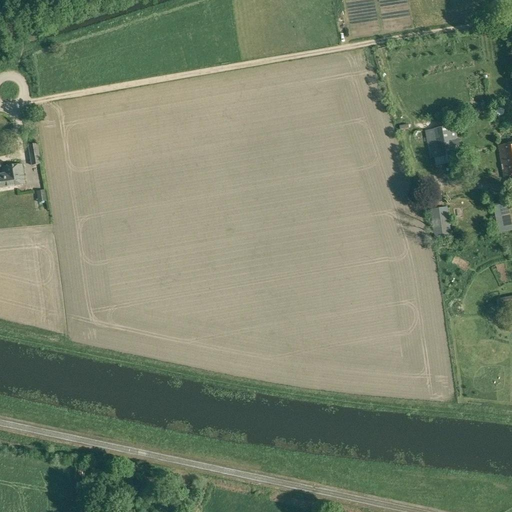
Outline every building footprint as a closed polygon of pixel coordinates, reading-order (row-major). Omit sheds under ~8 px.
[(498,112),(500,121),(508,119),(505,111),(498,112)] [(430,159),(432,167),(461,162),(460,154),(455,126),(449,127),(447,117),(432,120),(434,129),(425,131),(430,159)] [(28,145),(31,166),(41,165),(38,144),(28,145)] [(511,144),(498,146),(504,178),(511,176),(511,144)] [(0,174),(0,188),(25,184),(22,165),(2,168),(3,174),(0,174)] [(46,202),(45,191),(37,192),(39,203),(46,202)] [(430,209),(434,240),(451,238),(446,207),(430,209)] [(498,233),(511,230),(511,220),(509,207),(494,210),(498,233)] [(511,297),(501,299),(503,311),(511,309),(511,297)]
